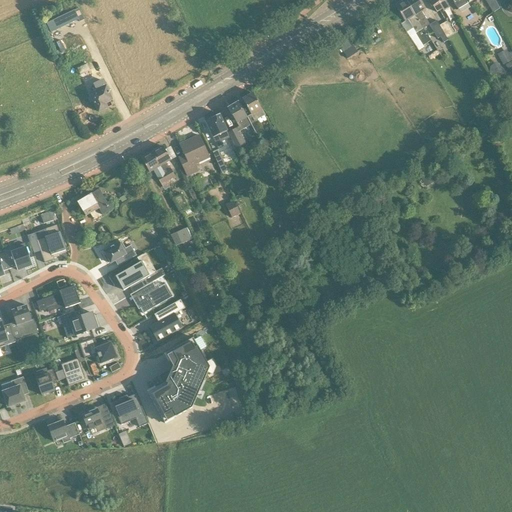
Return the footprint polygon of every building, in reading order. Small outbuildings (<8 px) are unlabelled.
[(419,0),(406,0),(406,1),(423,29),(429,25),(421,12),(425,10),(419,0)] [(428,0),(436,13),(442,10),(443,12),(450,9),(444,0),(428,0)] [(469,3),(474,0),(451,0),(452,1),(458,10),(469,3)] [(487,0),(492,11),(500,8),(496,0),(487,0)] [(425,32),(406,1),(395,7),(404,22),(401,24),(419,52),(424,48),(423,46),(427,43),(430,41),(425,32)] [(59,6),(39,15),(44,26),(64,17),(59,6)] [(448,40),(444,35),(442,30),(436,21),(429,25),(437,39),(440,37),(444,43),(448,40)] [(447,22),(440,26),(443,32),(450,28),(447,22)] [(338,45),(347,59),(357,52),(348,38),(338,45)] [(511,60),(510,57),(511,56),(511,54),(511,52),(508,53),(507,50),(497,54),(503,66),(511,61),(511,60)] [(89,63),(80,66),(85,80),(94,77),(89,63)] [(90,95),(99,113),(107,109),(106,107),(111,105),(109,102),(112,101),(109,94),(110,94),(109,93),(103,81),(95,85),(98,91),(90,95)] [(251,125),(250,125),(257,136),(262,133),(256,121),(265,116),(253,94),(242,100),(251,115),(247,118),(246,118),(251,125)] [(240,131),(250,125),(251,125),(246,118),(247,118),(238,103),(227,109),(240,131)] [(227,131),(219,115),(211,119),(205,122),(217,148),(223,146),(218,135),(227,131)] [(228,134),(235,150),(246,144),(237,129),(228,134)] [(179,160),(187,176),(198,171),(195,164),(209,157),(200,137),(180,146),(185,157),(179,160)] [(163,147),(152,153),(168,181),(175,177),(171,170),(170,171),(166,164),(171,161),(167,155),(167,154),(166,153),(163,147)] [(218,150),(212,153),(223,177),(232,173),(229,167),(227,168),(218,150)] [(168,181),(152,153),(141,159),(149,173),(154,170),(158,177),(157,178),(161,185),(168,181)] [(91,214),(94,220),(114,209),(110,202),(108,204),(99,190),(89,195),(87,191),(75,199),(85,217),(91,214)] [(180,212),(187,209),(180,196),(173,200),(180,212)] [(233,201),(225,206),(231,219),(240,215),(233,201)] [(316,206),(309,209),(313,217),(320,214),(316,206)] [(57,220),(54,211),(41,216),(43,224),(57,220)] [(36,240),(45,265),(55,261),(53,255),(65,251),(56,225),(45,229),(48,236),(36,240)] [(186,229),(176,234),(181,245),(191,240),(186,229)] [(285,229),(277,234),(281,241),(289,237),(285,229)] [(104,252),(106,256),(104,257),(108,263),(110,262),(110,264),(123,257),(126,262),(136,256),(130,246),(125,249),(121,242),(104,252)] [(26,247),(5,255),(10,269),(16,267),(17,271),(32,265),(26,247)] [(5,255),(0,256),(0,276),(5,275),(4,271),(10,269),(5,255)] [(161,269),(156,272),(150,276),(142,262),(140,263),(116,277),(124,291),(129,288),(141,281),(144,287),(152,283),(165,276),(161,269)] [(144,314),(166,301),(163,294),(169,291),(165,284),(159,288),(157,285),(155,286),(152,283),(144,287),(134,293),(137,299),(135,300),(140,309),(143,314),(144,314)] [(60,294),(36,302),(40,312),(64,304),(65,307),(65,309),(80,304),(74,287),(60,292),(60,294)] [(242,292),(236,294),(238,300),(244,298),(242,292)] [(161,324),(152,329),(157,340),(185,325),(179,313),(185,310),(181,304),(157,318),(161,324)] [(9,325),(15,342),(22,340),(20,335),(37,330),(33,320),(32,321),(27,306),(11,311),(15,323),(9,325)] [(75,312),(57,318),(59,325),(62,324),(70,322),(75,336),(97,328),(92,314),(77,319),(75,312)] [(0,323),(0,348),(15,343),(15,342),(9,325),(4,327),(2,323),(0,323)] [(168,383),(151,394),(169,423),(197,408),(215,370),(195,339),(167,355),(176,369),(168,383)] [(94,340),(79,345),(81,350),(84,360),(85,361),(97,356),(101,365),(109,362),(110,363),(116,361),(115,359),(117,359),(115,355),(117,354),(114,348),(113,348),(111,344),(98,349),(94,340)] [(79,361),(84,360),(81,350),(75,352),(77,359),(78,359),(79,361)] [(162,358),(153,363),(158,372),(167,368),(162,358)] [(77,359),(61,365),(68,386),(85,380),(79,363),(79,361),(78,359),(77,359)] [(33,392),(35,397),(49,392),(42,375),(29,380),(28,377),(22,380),(27,394),(33,392)] [(22,380),(21,377),(9,382),(12,389),(1,392),(4,400),(2,400),(5,407),(6,406),(7,408),(24,401),(22,396),(27,394),(22,380)] [(120,401),(112,404),(115,412),(117,411),(118,415),(117,415),(121,426),(136,420),(139,428),(148,424),(136,395),(128,398),(127,396),(119,399),(120,401)] [(89,413),(82,416),(88,430),(89,431),(93,429),(96,434),(106,430),(115,426),(108,410),(99,414),(97,410),(89,413)] [(57,424),(48,428),(50,435),(49,435),(52,441),(53,441),(53,442),(61,439),(62,444),(70,440),(69,438),(78,434),(73,423),(65,426),(63,422),(61,423),(57,424)]
